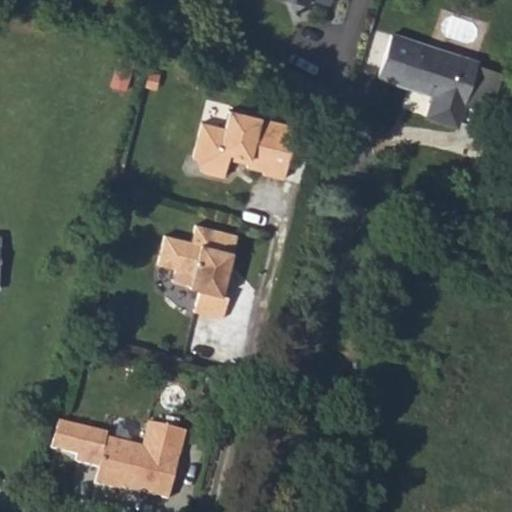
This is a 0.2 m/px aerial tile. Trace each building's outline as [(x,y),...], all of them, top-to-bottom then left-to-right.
[(472,65),(388,38),(374,80),(430,97),(424,119),(453,128),(472,65)] [(262,168),(284,172),(294,119),(223,105),(219,123),(196,118),(189,153),(199,168),(222,172),(226,154),(227,149),(247,153),(246,158),(245,161),(263,165),(262,168)] [(247,153),(227,149),(226,154),(246,158),(247,153)] [(232,259),(239,229),(198,219),(193,237),(167,230),(159,261),(178,266),(195,270),(192,283),(191,285),(201,288),(196,310),(224,317),(230,293),(223,292),(229,270),(226,269),(228,258),(232,259)] [(195,270),(178,266),(174,279),(192,283),(195,270)] [(170,500),(186,432),(149,423),(144,447),(108,439),(96,484),(116,489),(117,487),(170,500)] [(51,478),(43,497),(76,511),(93,511),(98,499),(51,478)]
